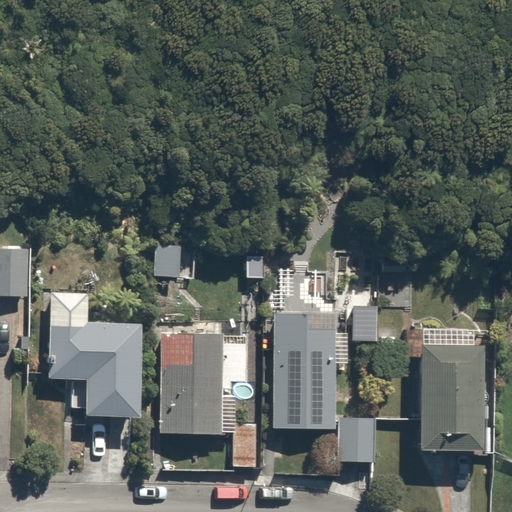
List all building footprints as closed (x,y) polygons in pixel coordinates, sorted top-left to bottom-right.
[(26,222),(0,221),(0,297),(25,298),(26,222)] [(193,245),(152,243),(151,278),(192,279),(193,245)] [(326,257),(325,299),(370,301),(372,259),(326,257)] [(93,294),(49,292),(46,381),(85,382),(84,417),(140,419),(143,321),(93,319),(93,294)] [(338,312),(273,311),(271,429),(336,430),(336,419),(338,312)] [(245,387),(246,333),(161,330),(158,434),(231,436),(230,466),(256,467),(257,425),(231,424),(233,387),(245,387)] [(489,340),(422,339),(421,447),(488,448),(489,340)] [(378,419),(336,419),(336,430),(335,461),(378,462),(378,419)]
